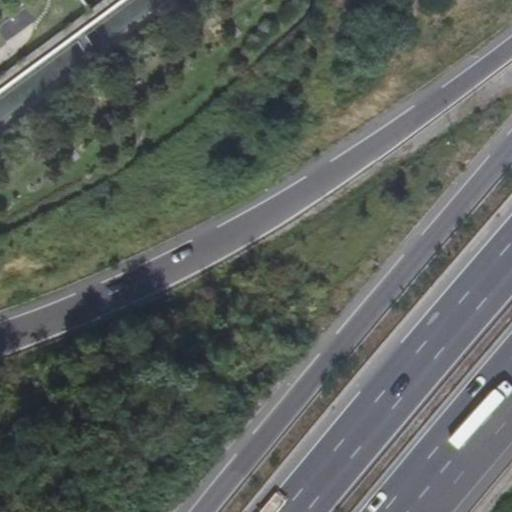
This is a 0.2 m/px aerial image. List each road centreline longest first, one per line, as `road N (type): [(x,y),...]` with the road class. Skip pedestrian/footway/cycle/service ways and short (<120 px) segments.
road 1 (trunk): [(511,48),(335,178),(224,242),(0,340)]
road 2 (trunk): [(511,144),(204,511)]
road 3 (trunk): [(511,279),(318,511)]
road 4 (trunk): [(400,511),(511,391)]
